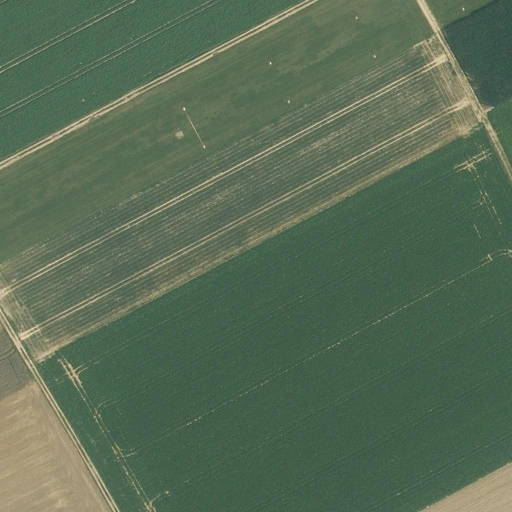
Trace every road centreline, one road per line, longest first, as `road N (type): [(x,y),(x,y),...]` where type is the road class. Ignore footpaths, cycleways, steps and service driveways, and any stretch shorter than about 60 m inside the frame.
road 1 (track): [(313,0),(0,164)]
road 2 (track): [(0,314),(116,511)]
road 3 (track): [(511,178),(419,0)]
